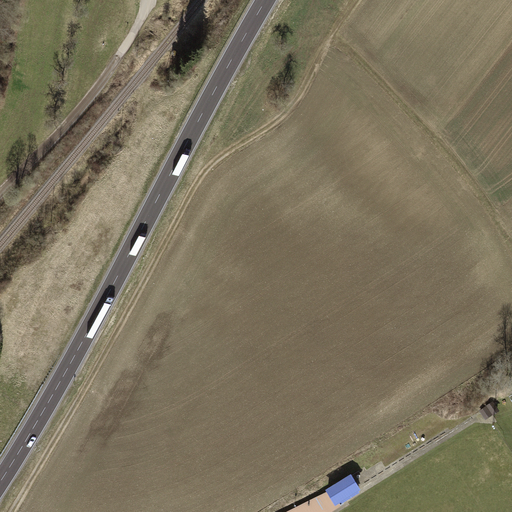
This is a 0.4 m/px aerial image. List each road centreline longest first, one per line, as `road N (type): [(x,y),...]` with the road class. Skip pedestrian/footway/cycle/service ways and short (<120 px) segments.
road 1 (track): [(13,511),(201,180),(286,115),(355,0)]
road 2 (primary): [(266,0),(0,484)]
road 3 (track): [(0,191),(128,45)]
